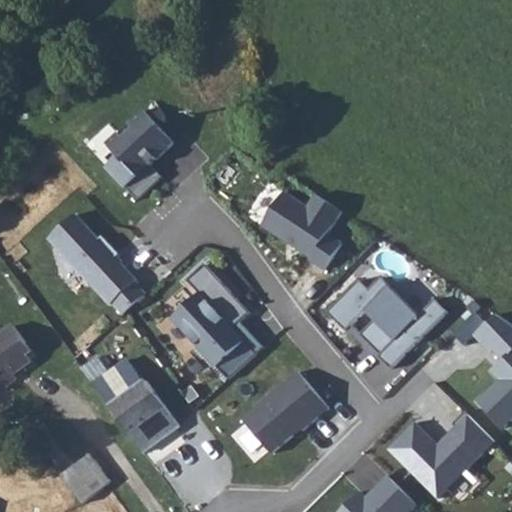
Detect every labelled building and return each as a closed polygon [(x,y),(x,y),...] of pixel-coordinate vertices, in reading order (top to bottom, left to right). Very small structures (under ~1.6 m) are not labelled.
[(164,175),(154,165),(179,142),(146,108),(108,144),(119,156),(108,166),(139,199),(164,175)] [(287,190),(265,229),(331,266),(345,241),(333,233),(346,209),(317,193),(311,203),(287,190)] [(51,237),(125,315),(152,289),(79,211),(51,237)] [(230,379),(267,346),(241,318),(251,310),(208,263),(191,279),(202,291),(173,317),(230,379)] [(331,308),(391,369),(450,311),(437,298),(422,313),(385,276),(372,289),(362,279),(331,308)] [(511,422),(511,317),(502,307),(476,332),(502,359),(492,368),(502,378),(480,399),(507,428),(511,422)] [(22,360),(9,344),(0,350),(0,394),(1,394),(6,401),(32,383),(18,365),(22,360)] [(173,434),(183,427),(133,354),(109,370),(101,358),(87,367),(152,463),(180,444),(173,434)] [(275,454),(333,407),(301,369),(243,416),(275,454)] [(389,447),(440,498),(499,440),(469,410),(439,440),(418,419),(389,447)] [(427,511),(429,511),(390,473),(368,495),(363,490),(341,511),(427,511)] [(81,475),(56,493),(70,511),(83,511),(96,502),(98,501),(81,475)]
